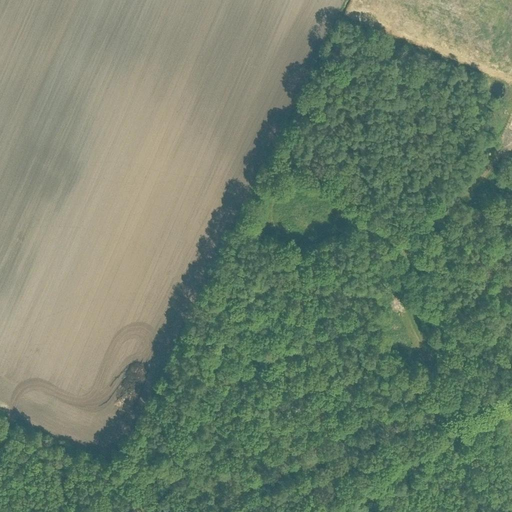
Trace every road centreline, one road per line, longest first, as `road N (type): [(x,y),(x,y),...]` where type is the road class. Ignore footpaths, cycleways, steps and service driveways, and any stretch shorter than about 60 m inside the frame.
road 1 (tertiary): [(511,389),(317,455),(182,511)]
road 2 (track): [(447,411),(401,277),(412,243),(489,168),(511,120)]
